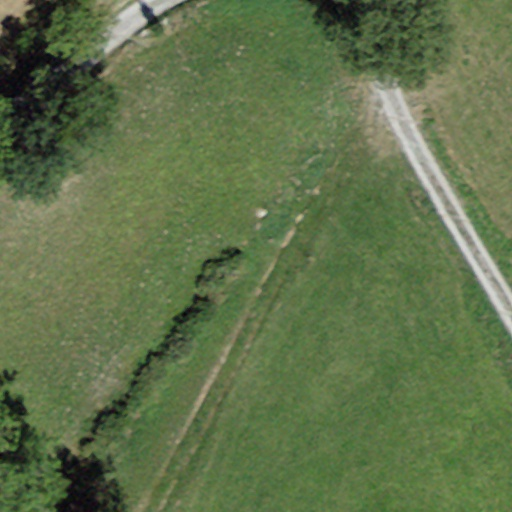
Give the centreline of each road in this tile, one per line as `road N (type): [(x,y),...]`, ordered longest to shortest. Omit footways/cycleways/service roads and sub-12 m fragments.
road 1 (track): [(511,344),(349,13),(333,0)]
road 2 (track): [(174,0),(0,120)]
